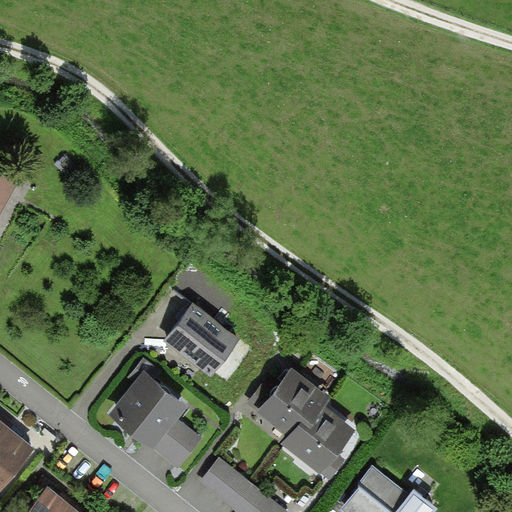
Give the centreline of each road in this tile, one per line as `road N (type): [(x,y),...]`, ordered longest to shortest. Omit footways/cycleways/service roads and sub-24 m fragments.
road 1 (track): [(0,44),(92,89),(184,181),(455,380),(511,431)]
road 2 (residential): [(177,511),(0,367)]
road 3 (track): [(382,0),(511,45)]
